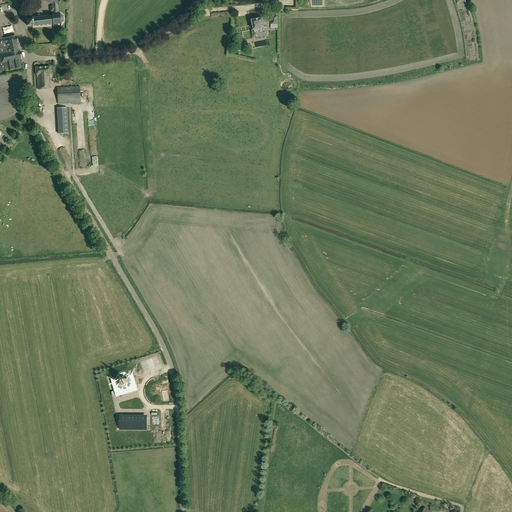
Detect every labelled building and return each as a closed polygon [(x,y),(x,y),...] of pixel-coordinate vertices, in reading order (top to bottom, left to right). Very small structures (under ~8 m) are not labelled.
[(41,16),(40,16),(40,14),(37,14),(38,16),(36,16),(36,18),(32,18),(32,19),(27,19),(27,26),(33,25),(33,26),(37,25),(37,27),(38,26),(38,25),(41,25),(41,26),(43,26),(42,25),(46,25),(46,26),(47,25),(47,24),(50,24),(50,25),(51,25),(51,24),(53,24),(53,25),(53,26),(54,26),(54,25),(57,24),(57,25),(58,25),(58,24),(61,24),(61,25),(62,24),(61,24),(63,22),(64,22),(65,21),(63,21),(63,17),(64,17),(64,16),(63,16),(61,15),(61,13),(60,14),(59,14),(58,6),(59,6),(60,0),(43,0),(44,1),(52,4),(53,6),(51,6),(51,11),(53,11),(53,14),(52,14),(53,15),(52,15),(52,16),(50,16),(50,15),(49,15),(49,16),(46,16),(45,15),(44,16),(45,17),(41,17),(41,16)] [(252,20),(250,22),(251,24),(253,25),(254,30),(255,35),(261,34),(266,33),(265,28),(263,18),(252,20)] [(0,70),(9,68),(9,70),(21,67),(20,59),(21,59),(20,51),(19,51),(17,43),(18,43),(16,36),(1,39),(0,34),(0,70)] [(236,52),(245,50),(244,44),(235,45),(236,52)] [(37,75),(37,80),(38,89),(50,88),(50,76),(49,76),(49,74),(50,74),(50,67),(36,68),(36,75),(37,75)] [(81,103),(80,86),(57,88),(58,104),(81,103)] [(59,133),(68,133),(67,108),(57,108),(59,133)] [(115,390),(117,396),(137,390),(135,384),(133,382),(131,376),(124,372),(118,374),(114,381),(116,387),(115,390)] [(146,429),(146,417),(120,417),(120,429),(146,429)]
